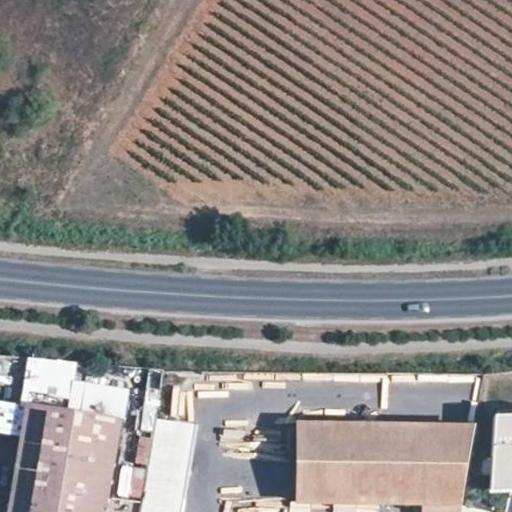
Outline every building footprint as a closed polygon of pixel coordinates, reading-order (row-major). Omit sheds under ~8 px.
[(37,405),(124,419),(129,389),(42,375),(37,405)] [(26,404),(7,511),(104,511),(121,420),(26,404)] [(511,413),(496,414),(490,492),(511,492),(511,413)] [(181,511),(195,430),(156,423),(140,511),(181,511)] [(439,509),(463,510),(468,467),(474,427),(296,425),(294,504),(366,507),(424,509),(439,509)]
